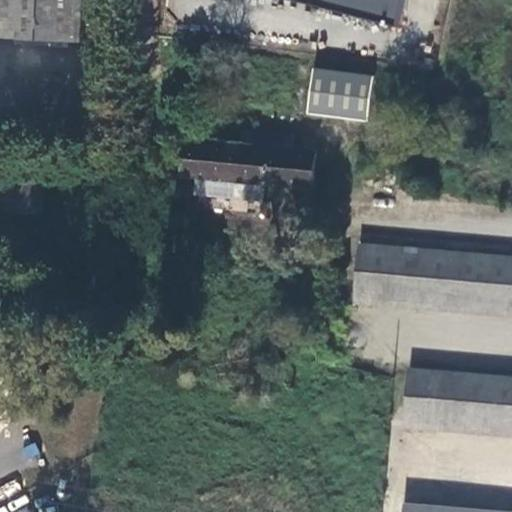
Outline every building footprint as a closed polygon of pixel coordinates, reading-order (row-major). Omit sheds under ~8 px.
[(0,0),(0,27),(88,32),(90,0),(0,0)] [(319,0),(398,21),(403,0),(319,0)] [(374,78),(315,70),(309,115),(368,124),(374,78)] [(183,179),(314,191),(317,155),(291,152),(293,136),(242,132),(240,146),(186,142),(183,179)] [(127,158),(128,140),(78,136),(76,154),(127,158)] [(51,168),(0,160),(0,198),(45,205),(51,168)] [(511,247),(366,235),(360,295),(511,307),(511,247)] [(511,368),(415,360),(410,421),(511,429),(511,368)] [(511,511),(511,502),(403,494),(402,511),(511,511)]
